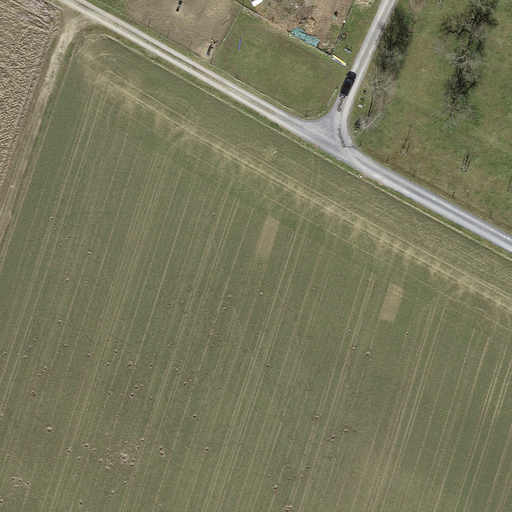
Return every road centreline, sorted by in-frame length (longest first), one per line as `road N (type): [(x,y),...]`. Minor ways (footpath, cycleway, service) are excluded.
road 1 (track): [(327,144),(94,14),(0,288)]
road 2 (track): [(511,242),(327,144)]
road 3 (track): [(327,144),(390,0)]
